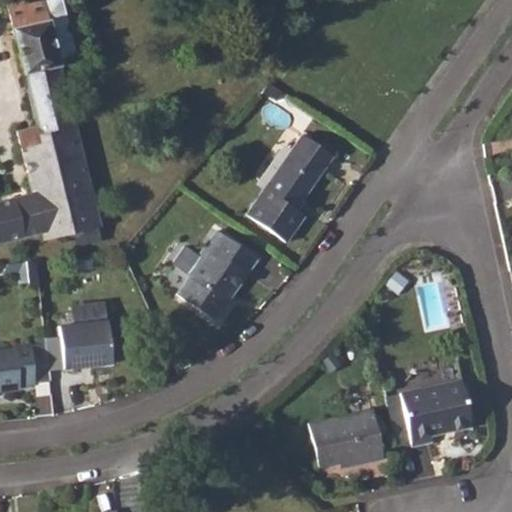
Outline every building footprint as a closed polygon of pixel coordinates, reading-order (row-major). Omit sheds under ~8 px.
[(30,193),(12,197),(0,200),(0,243),(23,238),(41,234),(43,241),(98,227),(58,64),(57,61),(50,32),(43,2),(42,0),(24,0),(7,5),(36,127),(16,131),(30,193)] [(300,135),(245,216),(285,243),(302,217),(293,210),(330,157),(300,135)] [(201,261),(176,295),(212,321),(256,259),(216,231),(196,257),(201,261)] [(59,327),(58,327),(62,370),(111,365),(107,322),(105,305),(77,308),(72,313),(74,326),(59,327)] [(0,351),(0,392),(19,390),(19,386),(33,384),(28,346),(11,346),(12,350),(0,351)] [(459,380),(399,394),(410,447),(431,442),(430,436),(469,427),(459,380)] [(371,411),(307,425),(316,467),(337,463),(338,469),(382,458),(371,411)]
